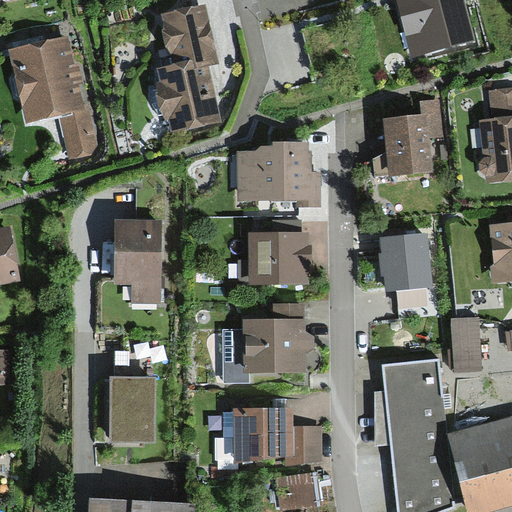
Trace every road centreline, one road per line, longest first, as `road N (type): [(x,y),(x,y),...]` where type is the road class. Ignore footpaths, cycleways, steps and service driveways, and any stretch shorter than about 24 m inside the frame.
road 1 (residential): [(351,511),(342,119)]
road 2 (residential): [(245,0),(259,78),(235,139)]
